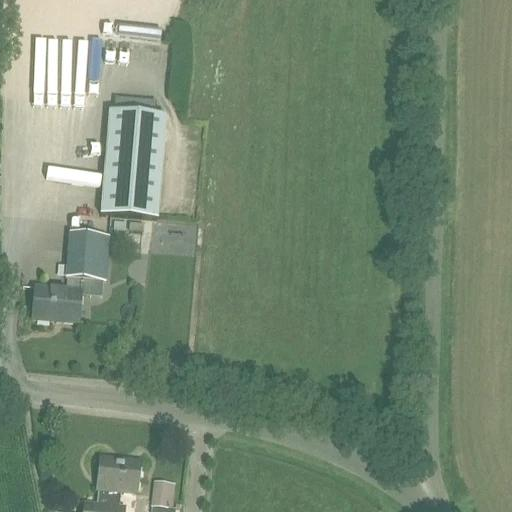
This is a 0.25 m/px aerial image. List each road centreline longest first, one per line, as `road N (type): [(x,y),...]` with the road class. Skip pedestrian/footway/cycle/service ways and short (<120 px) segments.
road 1 (unclassified): [(417,502),(429,464),(439,0)]
road 2 (unclassified): [(417,502),(338,455),(266,430),(175,409),(0,389)]
